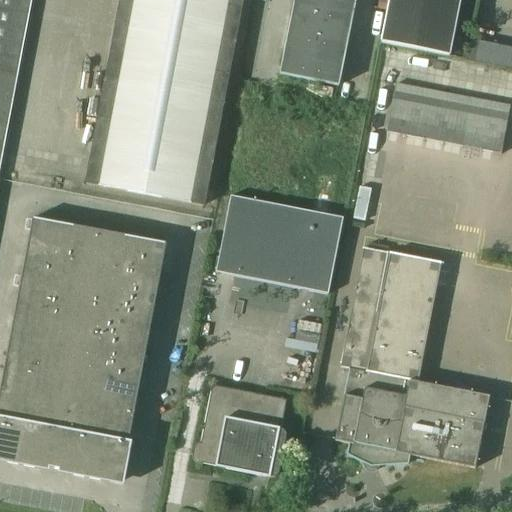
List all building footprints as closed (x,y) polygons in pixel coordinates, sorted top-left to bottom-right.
[(0,0),(0,163),(14,89),(31,0),(0,0)] [(242,0),(120,0),(86,187),(203,209),(242,0)] [(319,26),(324,0),(294,0),(290,20),(319,26)] [(355,5),(331,0),(324,0),(319,26),(349,32),(355,5)] [(449,58),(460,0),(389,0),(381,44),(449,58)] [(314,53),(319,26),(290,20),(285,47),(314,53)] [(343,59),(349,32),(319,26),(314,53),(343,59)] [(511,73),(511,48),(468,40),(463,64),(511,73)] [(314,53),(285,47),(279,76),(308,82),(314,53)] [(338,88),(343,59),(314,53),(308,82),(338,88)] [(393,100),(386,133),(501,155),(507,123),(393,100)] [(343,221),(230,200),(215,275),(328,297),(343,221)] [(32,220),(0,387),(0,461),(120,484),(165,246),(32,220)] [(347,458),(364,466),(364,467),(364,469),(364,470),(364,471),(365,473),(366,474),(367,475),(368,475),(369,476),(372,476),(373,476),(375,475),(376,475),(377,474),(378,473),(378,472),(379,470),(379,469),(408,467),(410,459),(475,472),(489,399),(418,385),(442,266),(365,250),(341,369),(350,371),(335,444),(350,447),(347,458)] [(294,322),(289,349),(315,353),(320,326),(294,322)] [(285,440),(286,437),(285,436),(284,434),(283,432),(281,431),(287,402),(213,388),(201,445),(199,445),(196,446),(195,448),(194,450),(192,458),(192,461),(193,463),(195,465),(196,466),(269,480),(273,480),(275,480),(277,478),(278,476),(285,440)]
